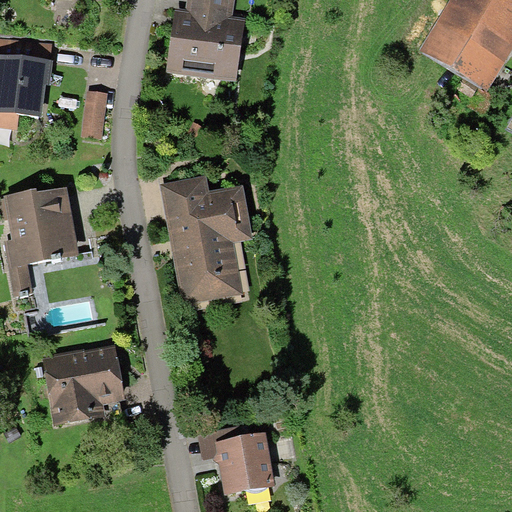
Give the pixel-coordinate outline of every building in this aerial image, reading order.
[(176,12),(167,74),(236,84),(245,23),(230,21),(232,0),(189,0),(187,14),(176,12)] [(511,0),(452,0),(421,53),(486,93),(511,49),(511,0)] [(0,40),(0,41),(0,56),(50,62),(52,46),(0,40)] [(0,129),(18,132),(20,115),(43,118),(47,87),(50,87),(53,63),(50,62),(0,56),(0,129)] [(86,92),(81,137),(102,139),(108,95),(86,92)] [(207,178),(160,187),(181,304),(239,294),(230,242),(253,238),(244,189),(210,195),(207,178)] [(4,198),(5,200),(0,200),(0,216),(1,224),(9,223),(12,241),(5,242),(14,299),(34,296),(29,265),(79,257),(68,189),(36,194),(36,193),(4,198)] [(43,360),(55,427),(92,420),(91,417),(106,415),(104,405),(126,401),(124,389),(116,350),(85,355),(84,353),(43,360)] [(214,445),(248,439),(247,432),(199,440),(203,462),(217,460),(214,445)] [(217,460),(223,497),(275,487),(266,435),(248,439),(214,445),(217,460)]
